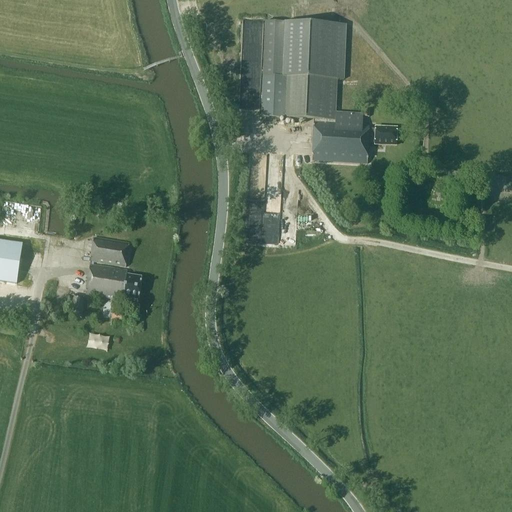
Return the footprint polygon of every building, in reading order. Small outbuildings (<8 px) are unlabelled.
[(345,25),(265,21),(261,118),(314,120),(312,161),(367,164),(368,143),(395,145),(396,130),(383,129),(384,121),(369,120),(368,127),(362,127),(363,114),(333,111),(334,79),(343,79),(345,25)] [(296,155),(296,167),(304,167),(305,155),(296,155)] [(264,243),(265,197),(248,197),(248,243),(264,243)] [(297,245),(298,228),(280,228),(280,245),(297,245)] [(130,236),(95,230),(85,294),(123,301),(124,298),(138,300),(142,277),(127,275),(128,271),(125,271),(130,236)] [(0,281),(17,284),(22,244),(0,240),(0,281)] [(86,297),(72,294),(68,316),(83,319),(86,297)] [(114,311),(113,319),(124,320),(124,311),(114,311)]
